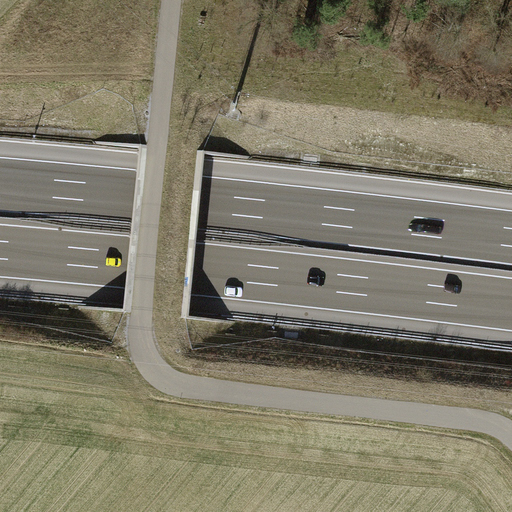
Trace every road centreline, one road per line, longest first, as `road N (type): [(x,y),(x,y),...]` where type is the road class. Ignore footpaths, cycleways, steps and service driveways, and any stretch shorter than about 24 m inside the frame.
road 1 (motorway): [(0,250),(511,304)]
road 2 (motorway): [(511,237),(0,184)]
road 3 (unclassified): [(142,312),(148,360),(188,387),(471,420),(511,436)]
road 4 (track): [(157,148),(142,312)]
road 5 (unclassified): [(171,0),(157,148)]
